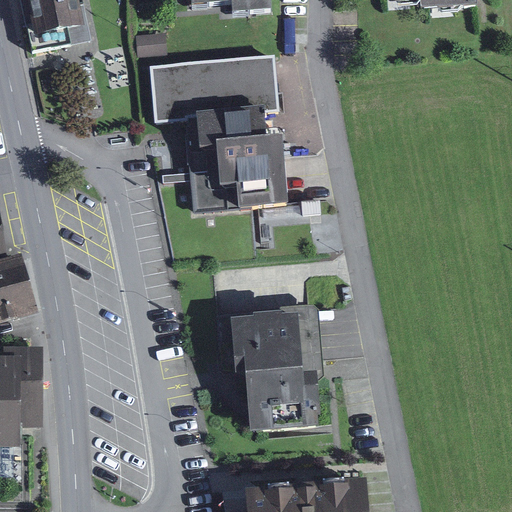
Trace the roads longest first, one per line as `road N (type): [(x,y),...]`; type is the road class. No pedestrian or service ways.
road 1 (residential): [(410,511),(319,50),(319,0)]
road 2 (tertiary): [(0,34),(62,332),(77,511)]
